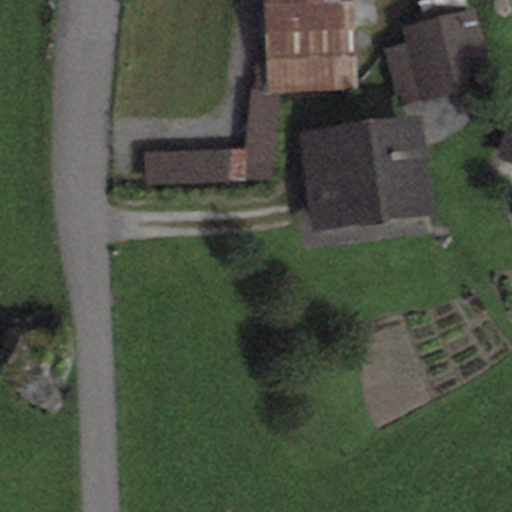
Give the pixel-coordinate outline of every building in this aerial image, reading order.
[(274,0),(275,9),(341,6),(340,0),(274,0)] [(341,6),(275,9),(278,91),(344,88),(341,6)] [(470,20),(411,35),(414,51),(392,55),(402,100),(484,80),(470,20)] [(411,131),(308,144),(319,224),(422,210),(411,131)] [(455,511),(428,503),(425,511),(455,511)]
